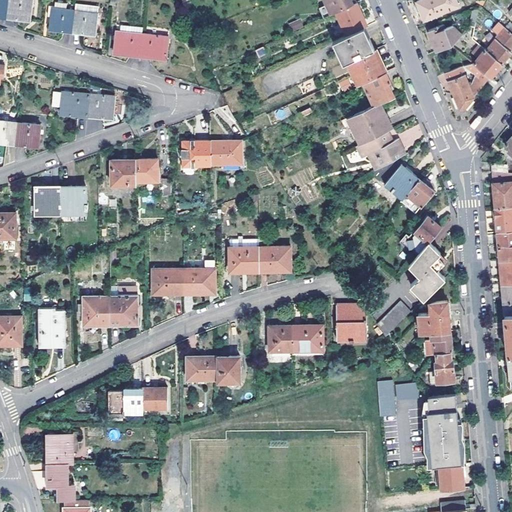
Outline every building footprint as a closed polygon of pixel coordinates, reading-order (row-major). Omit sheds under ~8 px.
[(0,0),(0,14),(7,15),(9,0),(0,0)] [(9,0),(7,15),(30,17),(32,0),(9,0)] [(73,29),(75,9),(66,8),(66,0),(55,0),(55,1),(55,6),(52,6),(52,9),(50,26),(73,29)] [(335,11),(352,3),(350,0),(324,0),(331,13),(335,11)] [(457,0),(418,0),(417,1),(425,19),(459,5),(457,0)] [(346,34),(364,25),(367,24),(356,1),(352,3),(335,11),(346,34)] [(75,2),(75,9),(99,11),(99,5),(75,2)] [(475,26),(479,6),(473,9),(470,25),(475,26)] [(99,11),(75,9),(73,29),(97,31),(99,11)] [(301,20),(290,22),(291,30),(303,28),(301,20)] [(437,50),(453,43),(463,32),(455,25),(447,29),(444,23),(429,30),(437,50)] [(116,31),(133,32),(134,25),(117,24),(116,31)] [(369,35),(364,25),(346,34),(332,40),(343,63),(347,61),(375,48),(369,35)] [(509,48),(511,44),(511,31),(505,26),(505,25),(486,48),(502,60),(511,50),(509,48)] [(140,54),(142,33),(133,32),(116,31),(114,52),(140,54)] [(142,33),(140,54),(167,56),(168,35),(142,33)] [(479,54),(485,47),(479,42),(473,49),(479,54)] [(378,46),(375,48),(385,70),(389,68),(378,46)] [(263,47),(256,50),(259,57),(266,54),(263,47)] [(479,54),(474,61),(490,74),(502,60),(486,48),(485,47),(479,54)] [(375,48),(347,61),(357,84),(362,81),(385,70),(375,48)] [(463,107),(490,74),(474,61),(465,63),(477,74),(473,84),(471,80),(468,81),(461,65),(445,71),(459,106),(461,106),(463,107)] [(362,81),(373,105),(380,101),(394,95),(388,81),(390,80),(385,70),(362,81)] [(337,82),(342,92),(352,88),(347,78),(337,82)] [(88,116),(90,93),(67,91),(58,90),(57,105),(66,106),(65,114),(88,116)] [(90,93),(88,116),(111,119),(114,96),(90,93)] [(387,129),(392,126),(386,114),(380,101),(373,105),(348,116),(360,143),(387,129)] [(0,141),(16,143),(18,121),(0,118),(0,141)] [(79,130),(101,131),(101,120),(79,119),(79,130)] [(18,121),(16,143),(40,146),(42,123),(18,121)] [(397,137),(391,139),(387,142),(386,139),(385,137),(389,135),(387,129),(360,143),(365,153),(373,150),(376,155),(381,165),(394,158),(398,156),(396,151),(402,148),(397,137)] [(183,163),(211,163),(211,161),(211,139),(184,138),(183,163)] [(243,139),(211,139),(211,161),(243,161),(243,139)] [(365,153),(360,143),(357,144),(344,150),(365,153)] [(373,150),(365,153),(369,159),(376,155),(373,150)] [(112,183),(136,183),(136,158),(112,158),(112,183)] [(158,158),(136,158),(136,183),(137,183),(137,179),(159,179),(158,158)] [(384,170),(391,176),(401,164),(394,158),(384,170)] [(492,170),(508,170),(507,162),(491,161),(492,170)] [(401,164),(391,176),(384,184),(393,191),(394,189),(403,197),(418,179),(401,164)] [(511,203),(511,170),(508,170),(492,170),(496,205),(511,203)] [(433,191),(418,179),(403,197),(398,203),(414,216),(433,191)] [(74,184),(61,185),(61,209),(86,209),(86,184),(74,184)] [(36,210),(61,209),(61,185),(36,185),(36,210)] [(511,203),(496,205),(496,206),(493,210),(494,216),(496,217),(498,230),(511,229),(511,203)] [(16,212),(0,211),(0,236),(16,237),(16,212)] [(423,236),(429,241),(430,240),(442,226),(427,213),(409,235),(418,242),(423,236)] [(320,223),(313,231),(328,252),(334,244),(320,223)] [(511,243),(511,229),(498,230),(499,245),(511,243)] [(438,268),(445,261),(438,254),(441,252),(430,240),(429,241),(409,264),(420,276),(412,284),(425,298),(447,277),(438,268)] [(511,243),(499,245),(500,259),(511,257),(511,243)] [(291,246),(260,247),(260,270),(291,270),(291,246)] [(260,247),(230,247),(230,271),(260,270),(260,247)] [(438,254),(445,261),(447,259),(441,252),(438,254)] [(502,283),(511,282),(511,257),(500,259),(500,262),(502,283)] [(185,295),(202,295),(202,292),(216,292),(216,270),(185,271),(185,292),(185,295)] [(154,296),(165,295),(165,293),(185,292),(185,271),(154,271),(154,296)] [(511,282),(502,283),(505,313),(511,312),(511,282)] [(139,294),(110,295),(111,324),(139,323),(139,294)] [(110,295),(84,295),(84,314),(83,314),(83,320),(84,319),(84,323),(84,329),(96,329),(98,328),(99,327),(100,325),(100,324),(111,324),(110,295)] [(387,335),(412,310),(402,300),(378,323),(387,335)] [(448,331),(451,331),(449,300),(431,301),(431,312),(420,313),(421,333),(423,333),(432,333),(448,331)] [(354,309),(354,302),(338,302),(338,335),(350,335),(350,338),(350,341),(355,340),(355,338),(368,338),(367,307),(364,303),(360,308),(357,309),(354,309)] [(56,307),(40,308),(41,344),(66,343),(66,310),(56,310),(56,307)] [(23,314),(0,314),(0,344),(23,344),(23,314)] [(270,351),(293,350),(292,324),(270,325),(270,351)] [(323,324),(292,324),(293,350),(324,350),(323,324)] [(436,354),(451,353),(453,352),(452,338),(449,338),(448,331),(432,333),(432,340),(427,341),(428,355),(435,354),(436,354)] [(451,353),(436,354),(437,361),(436,361),(437,371),(430,372),(431,385),(446,383),(445,381),(455,381),(453,360),(452,360),(451,353)] [(188,378),(218,378),(218,355),(188,355),(188,378)] [(218,355),(218,378),(218,380),(241,380),(241,355),(218,355)] [(394,380),(378,381),(381,416),(396,415),(394,380)] [(418,384),(397,385),(398,401),(420,399),(418,384)] [(143,386),(143,406),(169,405),(168,385),(143,386)] [(143,406),(143,386),(132,386),(132,388),(108,388),(108,410),(122,410),(122,412),(125,412),(125,410),(143,410),(143,406)] [(428,396),(429,411),(457,409),(456,393),(428,396)] [(440,464),(462,462),(457,409),(429,411),(427,411),(431,465),(440,464)] [(68,462),(73,461),(73,450),(81,450),(81,430),(70,430),(70,433),(48,434),(49,462),(68,462)] [(69,484),(68,462),(49,462),(49,485),(56,485),(57,500),(65,500),(76,499),(75,484),(69,484)] [(462,462),(440,464),(442,489),(464,487),(463,462),(462,462)] [(65,500),(65,511),(90,511),(90,499),(76,499),(65,500)] [(465,501),(441,503),(441,511),(466,509),(465,501)]
